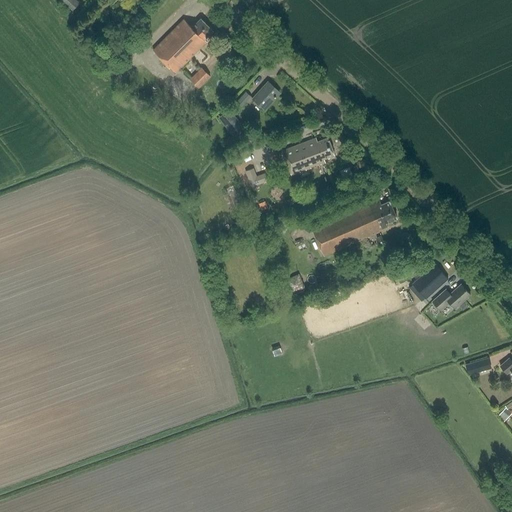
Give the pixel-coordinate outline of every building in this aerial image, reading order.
[(62,0),(72,10),(79,3),(75,0),(62,0)] [(108,7),(103,1),(93,11),(99,17),(100,16),(103,19),(109,13),(105,9),(108,7)] [(205,41),(214,32),(201,19),(192,28),(184,19),(153,50),(176,73),(206,42),(205,41)] [(199,88),(210,76),(202,68),(190,79),(199,88)] [(265,110),(280,93),(269,82),(253,99),(265,110)] [(246,91),(237,102),(242,107),(252,96),(246,91)] [(245,128),(229,109),(219,118),(234,137),(245,128)] [(316,138),(281,151),(290,176),(291,175),(292,176),(301,173),(300,172),(306,170),(311,168),(321,164),(321,165),(326,163),(325,159),(326,159),(335,155),(328,138),(318,142),(316,138)] [(368,157),(360,162),(365,169),(373,165),(368,157)] [(254,168),(245,171),(252,188),(270,180),(267,172),(257,176),(254,168)] [(386,223),(398,218),(390,200),(381,204),(379,199),(312,229),(324,257),(380,232),(379,230),(388,226),(386,223)] [(337,264),(347,260),(344,255),(335,258),(337,264)] [(435,264),(412,284),(426,299),(449,279),(435,264)] [(306,287),(299,274),(286,280),(292,293),(306,287)] [(451,293),(447,289),(433,301),(441,310),(450,302),(455,308),(471,294),(462,284),(451,293)] [(281,343),(275,345),(277,352),(283,350),(281,343)] [(488,358),(466,365),(468,373),(469,375),(491,368),(488,358)] [(511,370),(511,361),(509,358),(500,366),(507,374),(511,370)] [(504,419),(511,415),(511,410),(510,405),(500,409),(504,419)]
